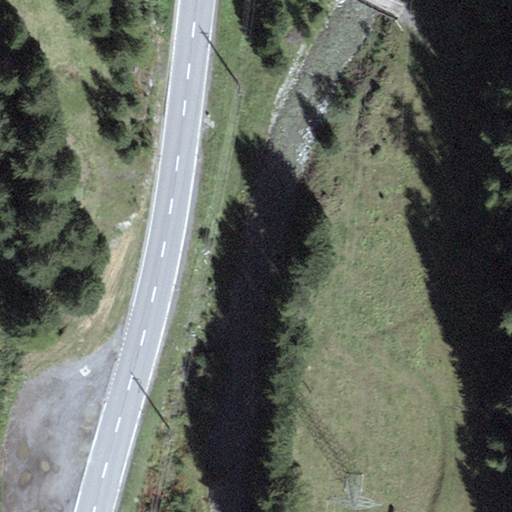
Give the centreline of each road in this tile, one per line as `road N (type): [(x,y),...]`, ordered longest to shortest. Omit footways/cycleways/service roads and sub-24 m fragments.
road 1 (track): [(384,0),(401,9),(427,48),(453,301),(456,476),(445,511)]
road 2 (primary): [(93,511),(164,243),(196,0)]
